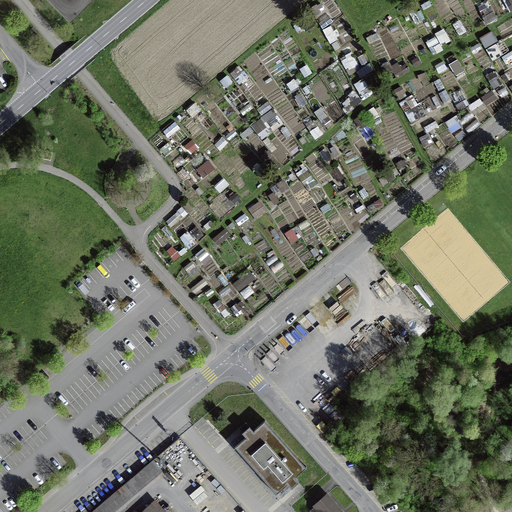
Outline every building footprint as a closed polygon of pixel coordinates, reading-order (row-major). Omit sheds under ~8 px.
[(486,0),(476,6),(487,25),(498,19),(486,0)] [(511,0),(502,0),(510,13),(511,11),(511,0)] [(421,5),(423,11),(432,7),(430,1),(421,5)] [(316,17),(321,13),(316,5),(311,8),(316,17)] [(415,24),(425,20),(419,7),(409,12),(415,24)] [(455,20),(453,15),(442,22),(445,26),(455,20)] [(460,20),(453,25),(459,36),(467,32),(460,20)] [(323,31),(330,45),(338,40),(337,37),(340,36),(337,29),(334,31),(331,26),(323,31)] [(435,34),(442,47),(451,42),(444,30),(435,34)] [(370,45),(380,39),(377,33),(367,39),(370,45)] [(480,40),(485,49),(498,42),(493,33),(480,40)] [(426,43),(433,55),(436,53),(437,54),(443,51),(435,37),(426,43)] [(332,45),(335,51),(340,48),(337,42),(332,45)] [(473,54),(483,49),(479,42),(469,48),(473,54)] [(496,43),(486,50),(493,61),(504,55),(496,43)] [(511,51),(501,58),(506,65),(511,61),(511,51)] [(349,75),(360,69),(351,53),(340,59),(349,75)] [(362,66),(368,63),(363,55),(358,58),(362,66)] [(411,61),(415,68),(421,64),(418,57),(411,61)] [(457,60),(449,65),(455,76),(464,71),(457,60)] [(394,73),(397,79),(411,71),(407,63),(400,67),(398,63),(391,67),(388,61),(382,65),(383,66),(380,67),(386,78),(394,73)] [(439,74),(448,69),(443,62),(435,67),(439,74)] [(370,63),(357,72),(361,79),(374,70),(370,63)] [(305,78),(313,74),(308,65),(300,69),(305,78)] [(254,71),(258,77),(266,71),(261,66),(254,71)] [(230,74),(240,86),(249,78),(240,67),(230,74)] [(486,76),(494,90),(503,84),(495,71),(486,76)] [(428,79),(425,73),(417,76),(420,82),(421,82),(423,86),(428,85),(426,80),(428,79)] [(502,76),(506,83),(511,80),(507,73),(502,76)] [(219,82),(225,89),(233,82),(227,75),(219,82)] [(287,85),(291,92),(299,87),(298,85),(302,83),(299,78),(295,81),(294,79),(291,81),(292,82),(287,85)] [(354,85),(364,101),(374,94),(364,79),(354,85)] [(439,91),(445,89),(440,79),(434,82),(439,91)] [(401,86),(394,90),(400,100),(407,96),(401,86)] [(497,92),(501,99),(509,94),(504,87),(497,92)] [(497,99),(492,91),(490,92),(488,88),(484,90),(486,94),(481,98),(487,106),(497,99)] [(459,111),(470,105),(461,89),(450,95),(459,111)] [(446,90),(439,94),(444,104),(451,101),(446,90)] [(363,101),(353,91),(339,103),(349,114),(363,101)] [(300,108),(307,104),(301,93),(295,97),(296,99),(295,100),(300,108)] [(405,112),(411,123),(426,114),(420,103),(417,104),(412,95),(405,99),(406,100),(399,104),(404,112),(405,112)] [(472,118),(485,108),(479,99),(465,109),(472,118)] [(257,110),(262,116),(272,108),(267,102),(257,110)] [(243,116),(253,108),(249,104),(239,111),(243,116)] [(368,111),(374,120),(381,115),(380,113),(383,111),(380,107),(375,110),(374,107),(368,111)] [(327,128),(333,124),(321,108),(314,113),(321,123),(323,122),(327,128)] [(250,125),(262,140),(271,133),(268,129),(270,128),(273,131),(284,123),(272,109),(250,125)] [(242,118),(246,123),(256,115),(253,110),(242,118)] [(362,115),(354,121),(368,142),(376,137),(362,115)] [(451,135),(462,128),(459,123),(460,122),(457,116),(445,123),(449,128),(448,129),(451,135)] [(465,129),(469,134),(480,125),(476,120),(465,129)] [(435,121),(424,128),(427,134),(439,127),(435,121)] [(165,132),(169,136),(180,127),(176,122),(165,132)] [(280,130),(287,139),(292,135),(286,126),(280,130)] [(315,140),(323,134),(318,127),(310,133),(315,140)] [(240,136),(244,140),(253,132),(250,128),(240,136)] [(225,136),(229,141),(237,134),(233,129),(225,136)] [(455,137),(459,142),(467,136),(463,131),(455,137)] [(426,148),(433,143),(427,135),(420,140),(426,148)] [(273,154),(278,150),(268,137),(263,141),(273,154)] [(216,143),(221,149),(227,144),(222,138),(216,143)] [(330,149),(335,157),(339,154),(334,146),(330,149)] [(333,161),(325,148),(319,152),(327,165),(333,161)] [(188,149),(173,162),(178,168),(193,155),(188,149)] [(40,158),(50,160),(52,152),(42,150),(40,158)] [(281,167),(268,151),(259,158),(272,174),(281,167)] [(373,166),(370,159),(364,162),(367,168),(373,166)] [(399,170),(407,165),(403,159),(395,164),(399,170)] [(196,170),(203,179),(216,169),(208,160),(196,170)] [(294,170),(304,186),(308,183),(312,188),(318,184),(304,164),(294,170)] [(330,171),(338,183),(345,179),(338,167),(330,171)] [(383,186),(396,178),(395,176),(399,174),(395,167),(391,170),(390,168),(377,176),(383,186)] [(178,173),(182,179),(188,175),(184,169),(178,173)] [(224,178),(214,187),(220,194),(230,185),(224,178)] [(283,180),(276,185),(282,194),(289,189),(283,180)] [(275,195),(280,192),(275,186),(271,188),(275,195)] [(200,196),(204,193),(199,187),(195,190),(200,196)] [(309,192),(312,198),(319,193),(316,188),(309,192)] [(359,192),(364,200),(369,196),(364,189),(359,192)] [(223,204),(228,209),(240,199),(235,194),(233,192),(229,195),(231,198),(223,204)] [(273,193),(268,196),(274,206),(279,203),(273,193)] [(350,197),(354,202),(358,199),(354,193),(350,197)] [(384,205),(380,199),(367,207),(371,213),(384,205)] [(183,204),(190,212),(194,208),(188,200),(183,204)] [(248,210),(256,220),(268,211),(260,201),(248,210)] [(319,207),(324,215),(331,210),(327,203),(319,207)] [(165,220),(171,226),(187,212),(182,206),(165,220)] [(235,220),(239,225),(249,217),(246,212),(235,220)] [(210,219),(203,225),(208,230),(214,225),(210,219)] [(298,224),(301,230),(310,225),(306,219),(298,224)] [(169,237),(173,234),(165,225),(161,229),(169,237)] [(184,243),(190,250),(206,236),(196,225),(190,230),(192,233),(191,234),(187,229),(179,236),(185,242),(184,243)] [(285,232),(291,243),(301,236),(294,226),(285,232)] [(218,244),(231,234),(226,227),(213,237),(218,244)] [(181,255),(187,250),(185,246),(178,251),(181,255)] [(195,254),(201,260),(202,259),(205,263),(211,259),(207,255),(209,253),(204,247),(195,254)] [(314,257),(319,253),(314,247),(309,250),(314,257)] [(170,255),(175,259),(180,254),(175,249),(170,255)] [(266,261),(269,265),(278,259),(275,255),(266,261)] [(187,272),(195,265),(191,260),(183,267),(187,272)] [(270,268),(274,273),(285,265),(281,260),(270,268)] [(233,282),(239,290),(256,277),(249,269),(233,282)] [(218,275),(225,285),(229,283),(222,273),(218,275)] [(195,293),(208,282),(204,277),(191,287),(195,293)] [(255,291),(249,284),(240,292),(245,299),(255,291)] [(219,292),(222,297),(232,289),(229,285),(219,292)] [(241,298),(230,307),(238,317),(249,308),(241,298)] [(220,310),(225,317),(231,313),(226,306),(220,310)] [(253,430),(249,426),(242,432),(246,437),(235,446),(277,493),(288,483),(292,488),(299,481),(295,477),(306,467),(264,421),(253,430)] [(154,462),(95,511),(113,511),(161,471),(154,462)] [(315,505),(316,506),(321,511),(342,511),(327,495),(315,505)]
